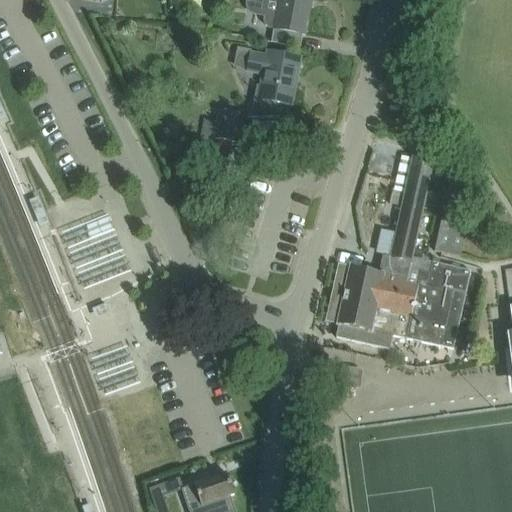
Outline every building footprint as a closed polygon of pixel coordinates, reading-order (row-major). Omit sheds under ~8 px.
[(253,0),(278,5),(275,20),(264,18),(263,22),(265,26),(268,29),(305,36),(311,0),(253,0)] [(263,76),(258,99),(254,99),(250,118),(249,118),(249,119),(272,118),(275,103),(291,106),(300,59),(267,53),(266,58),(250,54),(247,72),(263,76)] [(201,144),(214,147),(216,139),(234,142),(239,115),(219,111),(217,124),(205,121),(201,144)] [(328,302),(324,324),(338,327),(338,329),(336,339),(389,351),(392,338),(450,351),(470,274),(412,259),(434,163),(413,158),(411,170),(408,181),(391,258),(385,257),(381,275),(337,265),(332,287),(337,290),(334,303),(328,302)] [(396,167),(393,178),(408,181),(411,170),(396,167)] [(434,253),(435,253),(460,258),(468,223),(442,217),(434,253)] [(183,490),(181,490),(182,491),(188,511),(234,511),(230,497),(234,496),(227,475),(183,490)] [(169,483),(149,491),(156,511),(160,511),(167,510),(163,497),(173,494),(169,483)]
